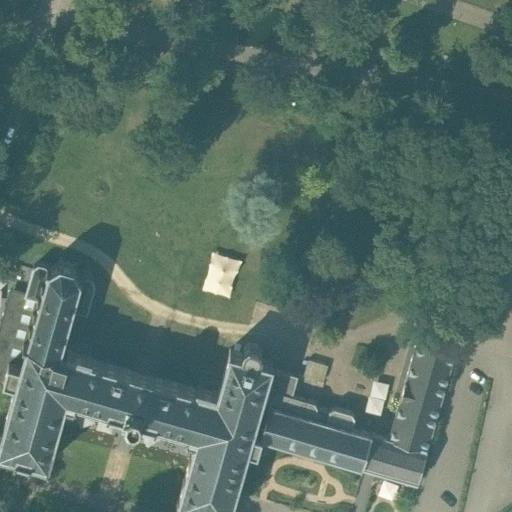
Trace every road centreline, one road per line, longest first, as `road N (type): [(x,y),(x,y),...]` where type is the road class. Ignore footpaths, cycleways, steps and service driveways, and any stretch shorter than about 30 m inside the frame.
road 1 (residential): [(322,70),(47,14)]
road 2 (residential): [(511,101),(322,70)]
road 3 (unknown): [(47,14),(0,181)]
